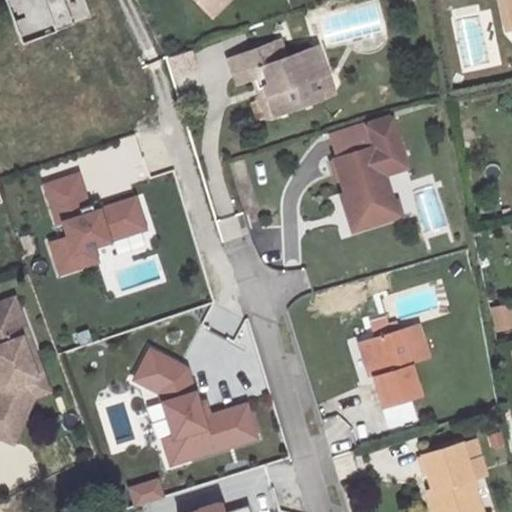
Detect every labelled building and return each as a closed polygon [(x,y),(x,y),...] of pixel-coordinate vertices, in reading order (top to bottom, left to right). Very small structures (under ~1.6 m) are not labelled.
[(7,0),(23,43),(93,17),(86,0),(7,0)] [(190,0),(208,18),(227,0),(190,0)] [(499,0),(505,34),(511,32),(511,28),(507,0),(499,0)] [(264,83),(275,112),(321,96),(314,78),(322,61),(318,50),(311,50),(280,61),(274,46),(230,61),(239,85),(254,80),(256,86),(264,83)] [(327,73),(314,78),(321,96),(333,91),(327,73)] [(404,196),(397,170),(420,163),(406,114),(383,121),(388,140),(348,151),(360,191),(356,192),(365,224),(390,216),(386,202),(404,196)] [(348,151),(388,140),(383,121),(382,116),(341,128),(348,151)] [(80,174),(47,185),(60,224),(65,222),(70,237),(53,243),(63,274),(100,261),(95,246),(148,228),(138,197),(96,211),(94,204),(91,205),(80,174)] [(404,196),(386,202),(390,216),(415,209),(410,195),(404,196)] [(17,292),(0,298),(0,364),(0,366),(0,365),(0,382),(2,387),(0,390),(0,431),(18,440),(38,394),(31,376),(46,370),(38,348),(31,351),(22,327),(29,324),(17,292)] [(511,304),(511,301),(490,307),(498,332),(511,327),(511,304)] [(382,334),(370,337),(389,405),(428,395),(419,358),(438,353),(429,321),(411,326),(409,319),(398,321),(396,314),(378,319),(382,334)] [(29,324),(22,327),(31,351),(38,348),(29,324)] [(133,374),(157,388),(172,436),(181,433),(188,457),(255,436),(245,403),(201,417),(196,402),(186,367),(151,345),(133,374)] [(31,376),(38,394),(53,388),(46,370),(31,376)] [(196,402),(201,417),(208,415),(204,400),(196,402)] [(188,457),(181,433),(172,436),(162,439),(169,463),(188,457)] [(474,443),(468,444),(462,445),(461,441),(421,451),(432,487),(436,486),(443,511),(480,511),(472,482),(484,479),(474,443)] [(161,476),(131,485),(137,504),(167,495),(161,476)] [(443,511),(436,486),(432,487),(427,489),(433,511),(443,511)] [(250,511),(248,503),(222,511),(219,500),(182,511),(250,511)]
